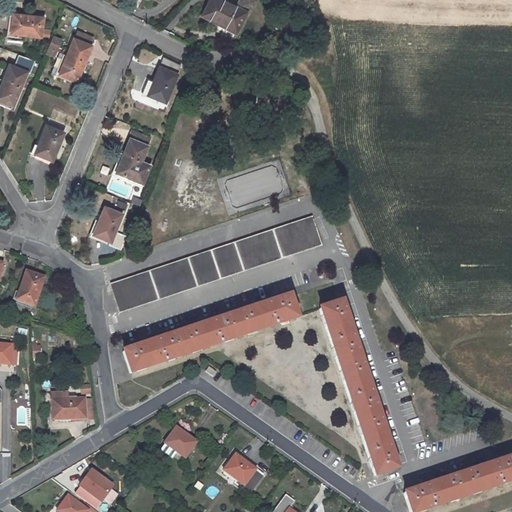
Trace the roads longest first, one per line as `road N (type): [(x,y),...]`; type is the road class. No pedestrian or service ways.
road 1 (residential): [(131,27),(200,59),(261,62),(294,77),(402,317),(440,368),(511,419)]
road 2 (residential): [(412,468),(337,250),(100,323)]
road 3 (unknown): [(85,277),(327,204),(337,250)]
road 4 (residential): [(116,427),(195,382),(360,500)]
road 5 (residential): [(41,252),(131,27)]
road 6 (residential): [(0,499),(116,427)]
